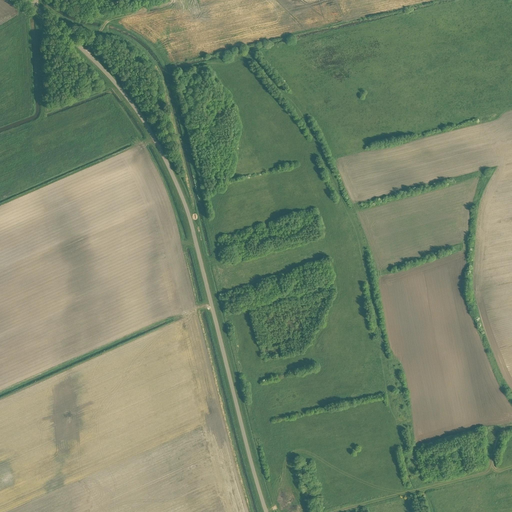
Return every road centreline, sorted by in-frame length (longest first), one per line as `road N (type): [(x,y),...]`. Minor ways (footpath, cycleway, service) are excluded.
road 1 (unclassified): [(266,511),(170,171),(117,85),(24,0)]
road 2 (track): [(168,72),(213,258),(200,263)]
